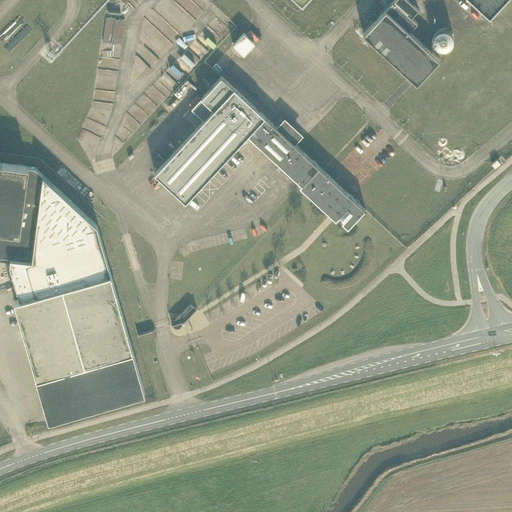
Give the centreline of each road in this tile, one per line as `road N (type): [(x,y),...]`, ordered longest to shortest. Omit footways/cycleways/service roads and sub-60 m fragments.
road 1 (secondary): [(0,469),(282,391)]
road 2 (secondary): [(282,391),(493,342)]
road 3 (secondary): [(481,332),(282,391)]
